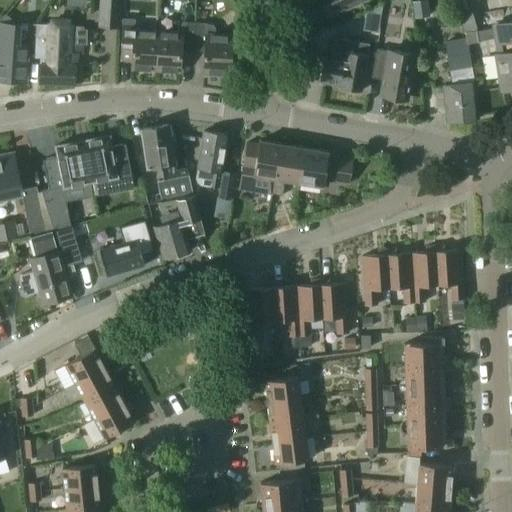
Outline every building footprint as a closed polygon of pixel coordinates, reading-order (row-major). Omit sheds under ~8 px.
[(99,0),(98,27),(119,28),(121,0),(99,0)] [(363,0),(322,0),(329,16),(363,0)] [(466,44),(467,44),(477,42),(474,31),(476,31),(472,12),(460,15),(465,38),(466,44)] [(156,71),(158,31),(135,30),(135,20),(123,19),(121,47),(133,47),(132,70),(156,71)] [(158,31),(156,71),(180,72),(181,50),(193,51),(194,23),(182,22),(181,33),(158,31)] [(0,23),(0,81),(27,83),(29,46),(18,46),(20,25),(0,23)] [(195,23),(193,51),(205,51),(203,74),(230,75),(232,36),(216,35),(216,29),(213,25),(207,24),(207,23),(195,23)] [(502,90),(511,88),(511,23),(495,26),(500,55),(496,55),(502,90)] [(92,45),(93,32),(83,31),(83,28),(34,25),(32,58),(41,58),(39,84),(75,86),(76,55),(82,56),(83,45),(92,45)] [(361,91),(367,55),(369,44),(335,38),(331,59),(323,58),(319,82),(339,85),(339,88),(361,91)] [(474,83),(470,63),(467,44),(466,44),(465,38),(445,41),(448,70),(449,70),(451,85),(443,86),(448,123),(478,120),(474,83)] [(377,48),(372,77),(384,79),(381,94),(408,99),(415,54),(389,50),(377,48)] [(192,195),(188,175),(186,168),(176,170),(168,125),(142,130),(148,169),(162,166),(163,173),(162,174),(164,181),(157,182),(162,202),(192,195)] [(218,188),(228,136),(204,131),(197,168),(195,178),(195,179),(196,180),(197,182),(198,184),(199,184),(199,185),(201,186),(210,188),(210,187),(218,188)] [(109,136),(82,141),(90,182),(117,177),(131,174),(125,143),(111,146),(109,136)] [(276,178),(281,144),(259,140),(258,145),(246,143),(238,190),(271,195),(273,178),(276,178)] [(90,182),(82,141),(55,146),(57,157),(43,159),(48,190),(90,182)] [(273,178),(271,195),(272,196),(272,194),(282,196),(285,181),(298,183),(304,148),(281,144),(276,178),(273,178)] [(339,158),(327,156),(328,152),(304,148),(298,183),(322,188),(323,180),(335,182),(339,158)] [(0,201),(22,197),(21,191),(13,154),(0,157),(0,201)] [(231,200),(236,173),(222,171),(218,198),(231,200)] [(45,233),(36,187),(21,191),(22,197),(30,237),(45,233)] [(180,199),(176,200),(181,220),(182,224),(187,223),(200,220),(194,195),(180,199)] [(67,213),(49,216),(53,230),(70,226),(67,213)] [(100,249),(99,249),(107,277),(108,277),(107,276),(143,266),(144,266),(141,255),(153,251),(144,220),(119,228),(123,243),(100,250),(100,249)] [(163,226),(154,229),(164,259),(191,250),(182,224),(181,220),(173,223),(163,226)] [(71,227),(56,231),(66,266),(81,261),(71,227)] [(21,275),(18,279),(22,293),(28,296),(40,292),(44,304),(70,296),(52,231),(45,233),(30,237),(36,256),(31,258),(34,270),(21,275)] [(411,252),(413,301),(424,301),(424,285),(437,284),(435,245),(426,246),(426,252),(411,252)] [(435,245),(437,284),(451,283),(452,299),(463,298),(460,250),(445,251),(445,245),(435,245)] [(389,287),(387,248),(377,249),(377,254),(362,255),(365,304),(377,303),(376,287),(389,287)] [(387,248),(389,287),(402,286),(403,302),(413,301),(411,252),(396,253),(396,248),(387,248)] [(320,281),(322,319),(335,319),(336,334),(348,333),(345,285),(331,285),(330,280),(320,281)] [(296,287),(299,336),(309,336),(309,320),(322,319),(320,281),(310,281),(310,287),(296,287)] [(272,284),(274,322),(288,321),(289,337),(299,336),(296,287),(282,288),(282,283),(272,284)] [(274,322),(272,284),(263,284),(263,289),(248,290),(250,339),(261,339),(260,323),(274,322)] [(81,357),(95,350),(88,336),(74,344),(81,357)] [(405,365),(449,363),(449,356),(439,356),(439,344),(444,344),(443,336),(421,337),(421,343),(405,344),(405,365)] [(65,366),(65,367),(54,372),(64,390),(74,384),(75,385),(105,368),(95,350),(81,357),(65,366)] [(449,363),(405,365),(406,385),(440,384),(440,369),(449,369),(449,363)] [(105,368),(75,385),(84,403),(114,386),(105,368)] [(376,369),(365,369),(366,390),(376,389),(376,369)] [(268,403),(301,399),(299,378),(265,382),(268,403)] [(440,384),(406,385),(407,406),(451,404),(450,398),(441,398),(440,384)] [(114,386),(84,403),(94,421),(124,404),(114,386)] [(376,389),(366,390),(366,410),(377,410),(376,389)] [(397,404),(396,390),(384,391),(384,404),(397,404)] [(21,408),(33,407),(32,397),(20,398),(21,408)] [(270,423),(304,419),(301,399),(268,403),(270,423)] [(124,404),(94,421),(103,437),(104,439),(134,423),(124,404)] [(451,404),(407,406),(408,426),(441,425),(441,411),(451,410),(451,404)] [(33,407),(21,408),(22,417),(34,416),(33,407)] [(377,414),(367,414),(367,430),(377,430),(377,414)] [(273,443),(306,439),(304,419),(270,423),(273,443)] [(441,425),(408,426),(409,447),(452,445),(452,437),(442,437),(441,425)] [(0,458),(9,455),(0,426),(0,458)] [(367,447),(378,447),(377,430),(367,430),(367,447)] [(36,439),(24,440),(25,449),(36,448),(36,439)] [(306,439),(273,443),(275,464),(309,460),(306,439)] [(25,458),(37,457),(36,448),(25,449),(25,458)] [(418,484),(451,487),(453,466),(419,463),(418,484)] [(64,490),(98,487),(96,466),(62,469),(64,490)] [(351,470),(338,471),(340,484),(352,483),(351,470)] [(263,504),(296,501),(295,488),(306,487),(305,480),(261,484),(263,504)] [(39,482),(28,483),(29,492),(39,491),(39,482)] [(341,497),(353,496),(352,483),(340,484),(341,497)] [(416,505),(450,508),(451,487),(418,484),(416,505)] [(66,510),(100,507),(98,487),(64,490),(66,510)] [(39,491),(29,492),(30,502),(40,501),(39,491)] [(296,511),(296,501),(263,504),(263,511),(296,511)] [(354,511),(353,503),(342,504),(342,511),(354,511)]
